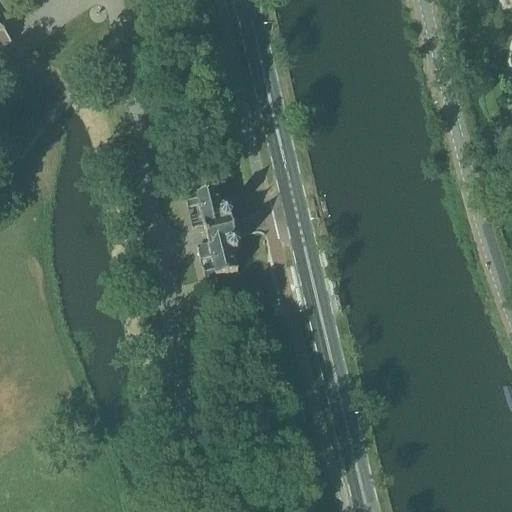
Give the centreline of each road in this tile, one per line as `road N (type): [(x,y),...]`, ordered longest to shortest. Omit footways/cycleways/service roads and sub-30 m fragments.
road 1 (secondary): [(371,511),(245,0)]
road 2 (tertiary): [(511,306),(421,0)]
